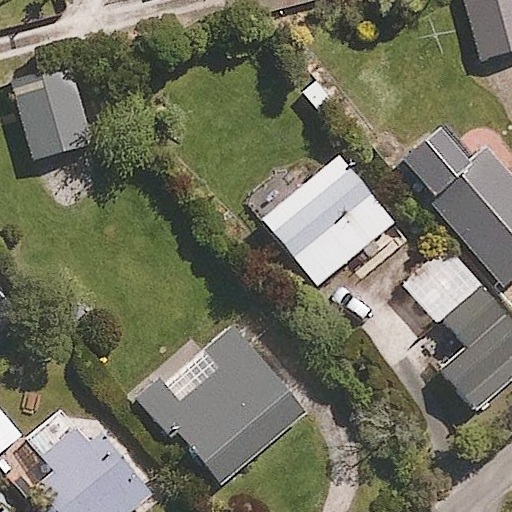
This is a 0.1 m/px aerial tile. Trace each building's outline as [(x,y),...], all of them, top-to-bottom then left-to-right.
[(511,51),(511,0),(464,0),(482,60),(511,51)] [(96,143),(78,77),(18,94),(36,160),(96,143)] [(478,159),(451,129),(413,162),(447,199),(439,206),(510,286),(511,283),(511,172),(490,148),(478,159)] [(399,222),(345,155),(315,180),(297,157),(249,196),(321,285),(399,222)] [(511,382),(511,310),(449,245),(407,286),(469,350),(444,374),(481,412),(511,382)] [(0,333),(22,313),(0,288),(0,333)] [(309,411),(236,326),(204,353),(191,338),(132,389),(173,437),(181,430),(226,483),(309,411)] [(0,455),(23,435),(0,408),(0,455)] [(133,511),(153,496),(85,409),(38,447),(59,474),(38,491),(54,511),(133,511)]
